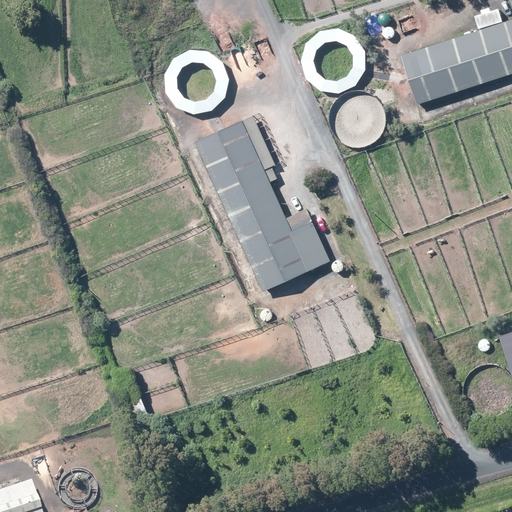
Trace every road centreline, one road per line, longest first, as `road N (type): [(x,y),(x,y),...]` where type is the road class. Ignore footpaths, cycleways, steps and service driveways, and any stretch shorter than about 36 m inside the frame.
road 1 (track): [(265,0),(482,472)]
road 2 (unclassified): [(352,511),(511,463)]
road 3 (track): [(281,35),(403,0)]
